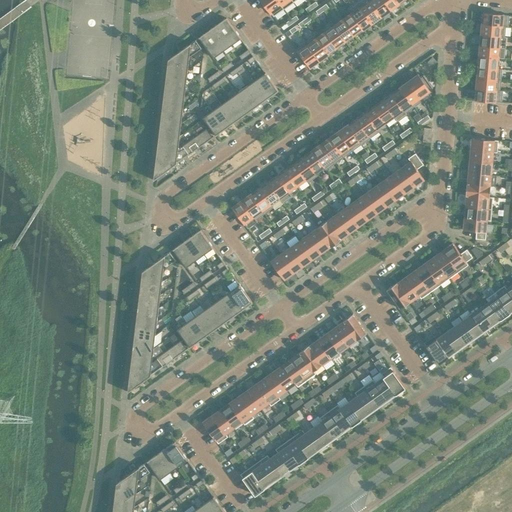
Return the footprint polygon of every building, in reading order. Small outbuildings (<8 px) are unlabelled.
[(284,9),(277,0),(261,0),(274,16),(284,9)] [(294,2),(292,0),(277,0),(284,9),(294,2)] [(381,17),(368,0),(360,0),(357,2),(372,24),(381,17)] [(390,11),(382,0),(368,0),(381,17),(390,11)] [(399,5),(395,0),(382,0),(390,11),(399,5)] [(372,24),(357,2),(348,8),(364,30),(372,24)] [(364,30),(348,8),(348,9),(351,13),(342,19),(355,36),(363,30),(364,30)] [(482,19),(482,24),(492,25),(508,26),(509,15),(504,14),(483,13),(482,19)] [(241,38),(227,18),(217,24),(232,45),(241,38)] [(355,36),(342,19),(334,25),(333,23),(332,23),(346,42),(355,36)] [(346,42),(332,23),(323,29),(337,48),(346,42)] [(232,45),(217,24),(208,31),(223,51),(232,45)] [(482,24),(481,35),(504,37),(504,36),(505,27),(508,27),(508,26),(492,25),(482,24)] [(337,48),(323,29),(323,30),(324,32),(316,37),(315,35),(314,35),(328,55),(329,55),(329,54),(337,48)] [(223,51),(208,31),(199,37),(214,58),(223,51)] [(328,55),(314,35),(306,42),(320,61),(328,55)] [(481,35),(480,46),(506,48),(507,37),(504,37),(481,35)] [(167,73),(180,64),(189,57),(189,58),(203,48),(196,39),(169,59),(168,59),(168,60),(169,60),(174,68),(167,73)] [(320,61),(306,42),(297,48),(310,68),(320,61)] [(480,46),(479,56),(499,58),(505,59),(506,48),(480,46)] [(479,56),(478,67),(501,69),(498,68),(499,58),(479,56)] [(188,70),(189,58),(189,57),(180,64),(167,73),(168,75),(172,81),(165,86),(188,70)] [(478,67),(477,78),(500,80),(501,69),(478,67)] [(164,99),(186,83),(188,70),(165,86),(165,87),(165,86),(167,88),(171,94),(164,99)] [(278,90),(266,73),(256,79),(269,97),(278,90)] [(433,87),(424,75),(420,77),(418,74),(409,80),(423,100),(422,98),(430,91),(429,90),(433,87)] [(477,78),(476,88),(502,91),(502,90),(499,90),(500,80),(477,78)] [(269,97),(256,79),(247,85),(260,103),(269,97)] [(423,100),(409,80),(400,87),(414,106),(423,100)] [(162,113),(185,97),(186,83),(164,99),(164,100),(169,107),(162,112),(162,113)] [(260,103),(247,85),(239,92),(251,110),(260,103)] [(414,106),(400,87),(399,87),(400,88),(392,93),(406,115),(407,114),(405,112),(414,106)] [(476,88),(475,100),(496,102),(501,102),(502,91),(476,88)] [(251,110),(239,92),(230,98),(243,116),(251,110)] [(406,115),(392,93),(383,100),(398,121),(406,115)] [(160,126),(183,110),(185,97),(162,113),(164,115),(168,120),(160,126)] [(243,116),(230,98),(221,104),(234,122),(243,116)] [(198,100),(188,106),(191,110),(197,105),(198,100)] [(398,121),(383,100),(374,106),(386,123),(394,117),(397,121),(398,121)] [(234,122),(221,104),(212,111),(225,128),(234,122)] [(386,123),(374,106),(365,112),(379,131),(378,129),(386,123)] [(159,139),(181,123),(183,110),(160,126),(161,126),(166,134),(159,139)] [(225,128),(212,111),(203,117),(216,135),(225,128)] [(379,131),(365,112),(356,119),(370,138),(379,131)] [(370,138),(356,119),(348,125),(348,124),(347,124),(361,144),(370,138)] [(157,152),(180,136),(181,123),(159,139),(164,147),(157,152)] [(361,144),(347,124),(338,131),(352,150),(361,144)] [(430,143),(432,128),(424,127),(423,142),(430,143)] [(170,168),(213,137),(207,128),(203,131),(199,134),(178,149),(164,160),(170,168)] [(352,150),(338,131),(330,137),(343,157),(352,150)] [(178,149),(180,136),(157,152),(157,153),(157,152),(163,160),(156,165),(155,165),(164,160),(178,149)] [(343,157),(330,137),(321,143),(335,163),(343,157)] [(471,138),(470,150),(494,152),(498,152),(499,140),(471,138)] [(335,163),(321,143),(312,150),(326,169),(335,163)] [(326,169),(312,150),(311,150),(312,150),(303,156),(311,167),(317,175),(316,173),(324,167),(325,170),(326,169)] [(470,150),(473,150),(472,161),(493,163),(494,152),(470,150)] [(411,160),(401,168),(413,185),(415,187),(425,180),(417,169),(424,164),(416,153),(409,157),(411,160)] [(317,175),(311,167),(303,156),(295,163),(308,182),(317,175)] [(154,179),(170,168),(164,160),(155,165),(155,166),(156,166),(161,173),(154,178),(154,180),(154,179)] [(472,161),(470,173),(492,174),(493,163),(472,161)] [(308,182),(295,163),(286,169),(301,190),(298,186),(306,180),(308,182)] [(401,168),(392,174),(404,191),(413,185),(401,168)] [(301,190),(286,169),(277,175),(292,196),(301,190)] [(467,183),(467,184),(490,186),(496,186),(497,175),(492,174),(470,173),(469,183),(467,183)] [(392,174),(383,181),(395,198),(404,191),(392,174)] [(292,196),(277,175),(268,182),(283,203),(292,196)] [(383,181),(374,187),(386,204),(395,198),(383,181)] [(283,203),(268,182),(259,188),(273,207),(272,204),(280,199),(283,203)] [(347,189),(344,184),(343,184),(338,187),(342,192),(347,189)] [(467,184),(466,195),(489,197),(490,186),(467,184)] [(374,187),(364,194),(377,211),(386,204),(374,187)] [(273,207),(259,188),(251,194),(251,193),(250,194),(264,213),(273,207)] [(264,213),(250,194),(242,200),(257,221),(256,219),(264,213)] [(333,198),(330,194),(325,198),(328,202),(333,198)] [(364,194),(355,201),(367,218),(377,211),(364,194)] [(466,195),(466,196),(468,196),(467,207),(492,209),(493,197),(489,197),(466,195)] [(257,221),(242,200),(232,206),(248,228),(257,221)] [(355,201),(346,207),(358,224),(367,218),(355,201)] [(346,207),(336,214),(349,231),(358,224),(346,207)] [(464,217),(464,218),(487,220),(491,220),(492,209),(467,207),(466,217),(464,217)] [(336,214),(327,221),(340,238),(349,231),(336,214)] [(464,218),(463,230),(476,231),(476,238),(486,239),(487,220),(464,218)] [(327,221),(318,228),(329,245),(331,247),(341,240),(340,238),(327,221)] [(318,228),(308,234),(321,251),(329,245),(318,228)] [(201,230),(191,236),(206,257),(215,250),(201,230)] [(308,234),(299,241),(311,258),(321,251),(308,234)] [(206,257),(191,236),(183,243),(197,263),(206,257)] [(268,245),(265,240),(259,244),(263,249),(268,245)] [(299,241),(290,247),(302,264),(311,258),(299,241)] [(452,242),(442,250),(444,252),(458,272),(468,265),(466,261),(473,257),(467,249),(460,254),(452,242)] [(197,263),(183,243),(173,249),(188,270),(197,263)] [(290,247),(281,254),(293,271),(302,264),(290,247)] [(170,251),(148,267),(151,271),(155,268),(158,273),(164,269),(163,270),(177,260),(170,251)] [(444,252),(435,258),(450,278),(458,272),(444,252)] [(281,254),(271,261),(285,280),(295,273),(293,271),(281,254)] [(435,258),(426,265),(440,285),(450,278),(435,258)] [(426,265),(417,271),(431,292),(440,285),(426,265)] [(141,285),(158,273),(155,268),(151,271),(148,267),(143,271),(142,272),(143,272),(148,279),(141,285)] [(162,282),(163,270),(164,269),(158,273),(141,285),(147,293),(139,298),(162,282)] [(417,271),(407,278),(419,295),(422,298),(431,292),(417,271)] [(485,278),(482,274),(477,278),(480,282),(485,278)] [(407,278),(398,284),(410,302),(419,295),(407,278)] [(138,311),(160,295),(162,282),(139,298),(140,298),(145,306),(138,311)] [(397,282),(387,289),(400,309),(410,302),(398,284),(397,282)] [(239,285),(230,291),(243,309),(252,302),(240,284),(239,285)] [(504,286),(495,292),(510,312),(511,310),(511,297),(506,289),(504,286)] [(230,291),(222,297),(234,315),(243,309),(230,291)] [(495,292),(486,298),(489,301),(501,319),(510,313),(510,312),(495,292)] [(136,324),(159,308),(160,295),(138,311),(138,312),(138,311),(143,319),(136,324)] [(222,297),(213,304),(226,321),(234,315),(222,297)] [(489,301),(480,308),(492,325),(501,319),(489,301)] [(213,304),(204,310),(217,328),(226,321),(213,304)] [(477,304),(469,310),(471,314),(483,331),(492,325),(480,308),(477,304)] [(135,338),(157,322),(159,308),(136,324),(136,325),(142,332),(135,337),(135,338)] [(204,310),(195,316),(208,334),(217,328),(204,310)] [(367,333),(353,314),(344,320),(357,339),(367,333)] [(471,314),(462,320),(474,337),(483,331),(471,314)] [(181,315),(176,319),(180,324),(185,320),(181,315)] [(195,316),(187,322),(199,340),(208,334),(195,316)] [(417,321),(414,316),(409,320),(412,325),(417,321)] [(180,324),(176,326),(178,329),(177,329),(190,346),(190,347),(199,340),(187,322),(185,320),(180,324)] [(357,339),(344,320),(343,320),(345,322),(336,329),(349,346),(357,339)] [(462,320),(454,326),(466,344),(474,337),(462,320)] [(133,351),(155,335),(157,322),(135,338),(140,345),(133,351)] [(423,328),(419,324),(414,327),(417,332),(423,328)] [(454,326),(445,333),(457,350),(466,344),(454,326)] [(349,346),(336,329),(328,335),(340,352),(349,346)] [(445,333),(436,339),(449,356),(457,350),(445,333)] [(131,364),(154,348),(155,335),(133,351),(139,359),(131,364)] [(340,352),(328,335),(319,341),(331,358),(340,352)] [(434,335),(425,343),(439,363),(449,357),(449,356),(436,339),(434,335)] [(181,340),(152,361),(138,371),(144,380),(187,349),(181,340)] [(331,358),(319,341),(310,347),(309,345),(322,365),(331,358)] [(322,365),(309,345),(300,351),(314,371),(322,365)] [(152,361),(154,348),(131,364),(132,364),(137,372),(130,377),(138,371),(152,361)] [(316,374),(314,371),(300,351),(299,352),(301,354),(292,360),(307,380),(316,374)] [(379,359),(374,362),(382,373),(384,376),(397,394),(405,388),(406,387),(391,367),(387,369),(382,362),(382,363),(379,359)] [(307,380),(292,360),(284,366),(296,383),(298,386),(307,380)] [(356,365),(353,360),(348,364),(352,368),(356,365)] [(296,383),(284,366),(275,373),(287,390),(296,383)] [(128,391),(144,380),(138,371),(130,377),(130,378),(130,377),(135,385),(128,390),(128,392),(128,391)] [(287,390),(275,373),(266,379),(278,396),(287,390)] [(384,376),(375,382),(387,400),(396,394),(397,394),(384,376)] [(280,399),(278,396),(266,379),(257,385),(269,402),(271,405),(280,399)] [(373,379),(364,386),(379,406),(387,400),(375,382),(373,379)] [(269,402),(257,385),(248,392),(261,409),(269,402)] [(321,390),(318,385),(313,389),(316,393),(321,390)] [(364,386),(355,392),(357,395),(370,412),(379,406),(364,386)] [(316,393),(313,389),(308,392),(312,397),(316,393)] [(261,409),(248,392),(240,398),(252,415),(261,409)] [(357,395),(349,401),(361,419),(362,419),(361,418),(370,412),(357,395)] [(254,418),(252,415),(240,398),(231,404),(243,421),(245,424),(254,418)] [(304,402),(303,401),(300,398),(295,402),(296,403),(299,406),(304,402)] [(349,401),(340,408),(353,425),(361,419),(349,401)] [(243,421),(231,404),(222,410),(234,427),(243,421)] [(338,405),(329,411),(343,431),(352,425),(352,426),(353,425),(340,408),(338,405)] [(234,427),(222,410),(214,416),(212,414),(212,415),(226,434),(234,427)] [(286,415),(283,411),(278,414),(281,419),(286,415)] [(329,411),(320,417),(322,420),(335,437),(343,431),(329,411)] [(281,419),(278,414),(273,418),(276,422),(281,419)] [(228,437),(226,434),(212,415),(203,421),(218,443),(228,437)] [(322,420),(314,426),(326,444),(335,437),(322,420)] [(314,426),(304,433),(317,450),(326,444),(314,426)] [(263,431),(260,427),(255,430),(259,435),(263,431)] [(302,430),(294,436),(308,457),(309,457),(308,456),(317,450),(304,433),(302,430)] [(294,436),(285,442),(300,463),(308,457),(294,436)] [(175,441),(166,448),(178,466),(187,460),(188,459),(175,441)] [(285,442),(276,449),(278,452),(290,469),(299,463),(299,464),(300,463),(285,442)] [(166,448),(157,454),(170,472),(178,466),(166,448)] [(233,453),(230,448),(225,452),(228,456),(233,453)] [(278,452),(269,458),(282,475),(290,469),(278,452)] [(157,454),(148,461),(164,484),(174,478),(170,472),(157,454)] [(238,460),(235,455),(230,459),(233,463),(238,460)] [(267,455),(258,461),(273,481),(282,475),(269,458),(267,455)] [(258,461),(250,467),(264,487),(273,481),(258,461)] [(145,463),(123,479),(125,483),(129,480),(132,485),(138,481),(151,472),(145,463)] [(250,467),(240,474),(255,494),(255,495),(265,488),(264,487),(250,467)] [(119,481),(117,482),(117,484),(122,491),(132,485),(129,480),(125,483),(123,479),(119,481)] [(122,491),(115,496),(121,505),(136,494),(138,481),(132,485),(122,491)] [(121,505),(114,510),(115,511),(127,511),(134,507),(136,494),(121,505)] [(225,511),(214,496),(205,503),(211,511),(225,511)] [(211,511),(205,503),(196,509),(197,511),(211,511)]
